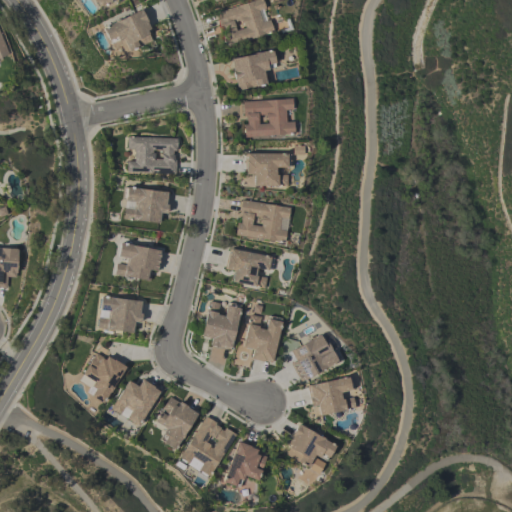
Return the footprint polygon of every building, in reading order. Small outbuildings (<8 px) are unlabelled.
[(229,49),(275,35),(265,0),(219,14),(229,49)] [(110,27),(120,57),(159,43),(148,13),(110,27)] [(1,18),(0,18),(0,60),(13,56),(1,18)] [(234,60),(240,93),(269,88),(267,73),(278,71),(275,53),(234,60)] [(243,104),(245,140),(295,137),(295,118),(294,118),(294,101),(243,104)] [(180,140),(132,139),(132,152),(139,152),(139,163),(132,163),(131,175),(179,176),(180,140)] [(254,188),(287,188),(287,157),(246,157),(246,177),(254,177),(254,188)] [(140,223),(169,225),(172,193),(132,190),(131,203),(141,204),(140,223)] [(234,238),(283,246),(290,210),(240,202),(234,238)] [(130,278),(158,284),(164,252),(127,245),(124,259),(133,261),(130,278)] [(17,251),(0,250),(0,290),(5,291),(5,280),(16,280),(17,251)] [(231,284),(262,292),(270,259),(230,250),(224,272),(233,274),(231,284)] [(113,331),(139,334),(140,325),(145,325),(147,303),(106,298),(105,312),(115,313),(113,331)] [(202,340),(211,341),(210,353),(230,356),(236,309),(222,307),(222,306),(207,304),(202,340)] [(272,366),(281,324),(266,320),(265,322),(248,318),(242,350),(253,352),(251,361),(272,366)]
